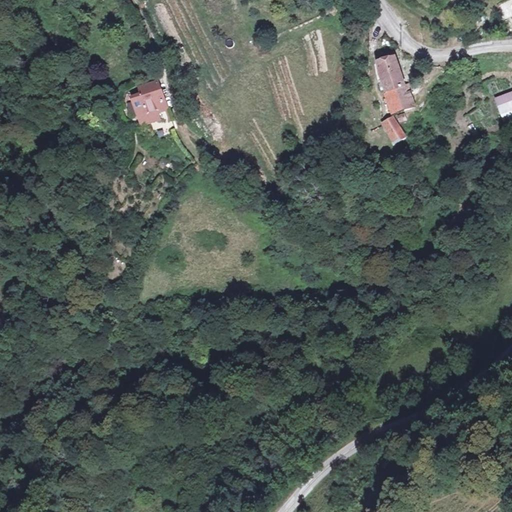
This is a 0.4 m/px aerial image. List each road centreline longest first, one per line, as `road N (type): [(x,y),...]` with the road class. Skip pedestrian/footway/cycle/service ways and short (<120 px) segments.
road 1 (tertiary): [(289,511),(347,456),(439,407),(511,349)]
road 2 (tertiary): [(511,50),(425,59),(403,46),(374,0)]
